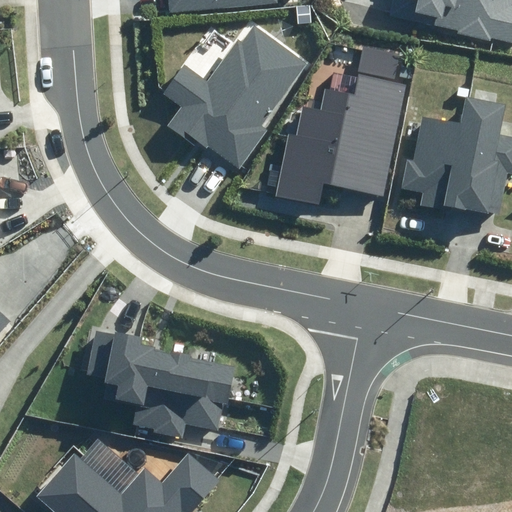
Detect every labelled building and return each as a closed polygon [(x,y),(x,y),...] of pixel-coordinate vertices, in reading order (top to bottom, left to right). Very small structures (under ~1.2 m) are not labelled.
[(278,0),(168,0),(170,12),(279,3),(278,0)] [(458,34),(490,41),(491,37),(511,41),(511,0),(393,0),(391,14),(459,29),(458,34)] [(209,145),(239,167),(268,128),(263,125),(308,63),(256,26),(243,43),(238,39),(207,82),(185,66),(166,94),(182,105),(168,125),(204,152),(209,145)] [(11,34),(0,34),(0,53),(11,54),(11,34)] [(276,196),(320,204),(323,185),(384,196),(404,84),(358,75),(355,93),(326,88),(322,109),(301,105),(296,134),(288,133),(276,196)] [(424,192),(421,205),(465,213),(466,209),(501,215),(509,172),(511,172),(511,138),(499,136),(505,104),(466,97),(461,123),(423,116),(415,162),(404,160),(400,187),(424,192)] [(106,304),(95,255),(42,266),(56,331),(98,322),(95,306),(106,304)] [(0,333),(11,322),(0,311),(0,333)] [(153,432),(182,438),(185,423),(219,430),(224,404),(228,404),(235,367),(155,351),(156,347),(141,344),(142,339),(96,330),(87,375),(105,378),(101,398),(137,405),(133,424),(153,428),(153,432)] [(73,455),(37,498),(53,511),(180,511),(181,511),(182,511),(192,511),(218,482),(185,455),(162,482),(145,468),(122,495),(73,455)]
